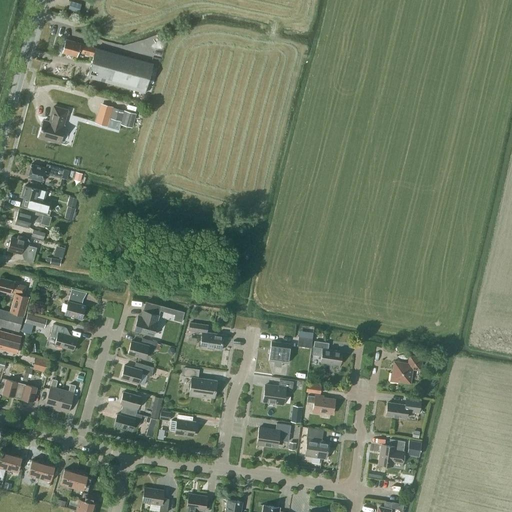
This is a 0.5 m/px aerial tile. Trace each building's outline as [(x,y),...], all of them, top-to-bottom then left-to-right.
[(78,12),(81,4),(70,1),(68,9),(78,12)] [(57,18),(71,23),(73,17),(58,12),(57,18)] [(146,92),(153,63),(96,47),(96,48),(92,47),(92,46),(80,43),(66,39),(63,52),(77,56),(78,51),(90,55),(90,54),(93,55),(88,76),(146,92)] [(100,103),(95,123),(107,127),(110,118),(113,107),(100,103)] [(55,142),(60,143),(65,126),(63,126),(68,110),(54,106),(49,122),(44,120),(39,137),(48,140),(49,141),(54,142),(55,142)] [(136,113),(124,110),(120,121),(120,124),(132,128),(136,113)] [(47,164),(46,168),(31,164),(28,177),(43,181),(45,173),(67,179),(69,170),(47,164)] [(82,173),(76,172),(74,180),(80,181),(82,173)] [(47,191),(39,189),(25,185),(22,197),(26,198),(25,201),(23,208),(46,214),(50,202),(44,200),(47,191)] [(76,208),(67,206),(64,218),(72,220),(76,208)] [(31,220),(41,223),(40,223),(49,226),(51,217),(30,211),(29,213),(18,211),(15,223),(29,227),(31,220)] [(45,232),(33,229),(31,236),(43,239),(45,232)] [(8,249),(21,253),(22,250),(35,254),(37,247),(29,245),(29,242),(28,238),(18,236),(17,239),(11,237),(8,249)] [(61,259),(51,257),(49,264),(60,266),(61,259)] [(14,283),(14,281),(0,277),(0,290),(11,294),(12,291),(16,292),(10,312),(0,309),(0,325),(19,331),(29,297),(23,295),(26,286),(14,283)] [(82,299),(75,296),(70,295),(65,314),(82,318),(85,306),(81,304),(82,299)] [(153,335),(159,315),(143,310),(141,318),(138,317),(134,330),(153,335)] [(175,315),(174,319),(182,321),(184,312),(177,310),(175,315)] [(47,319),(27,314),(24,322),(44,328),(47,319)] [(221,350),(223,335),(207,332),(208,325),(192,323),(191,330),(202,332),(200,347),(221,350)] [(73,350),(76,337),(70,335),(65,327),(53,324),(50,335),(57,337),(55,345),(73,350)] [(0,348),(16,353),(21,336),(0,330),(0,348)] [(311,348),(312,339),(313,333),(300,331),(299,337),(297,346),(311,348)] [(145,358),(148,347),(156,349),(158,342),(142,338),(141,343),(131,341),(128,353),(145,358)] [(288,363),(290,344),(271,341),(269,360),(275,361),(274,366),(281,367),(282,362),(288,363)] [(340,365),(342,352),(328,349),(329,343),(314,341),(312,354),(321,356),(320,362),(340,365)] [(26,342),(27,353),(35,352),(34,343),(32,344),(31,342),(26,342)] [(420,370),(422,357),(409,355),(408,363),(394,361),(392,373),(391,373),(390,381),(398,383),(398,381),(410,383),(412,369),(420,370)] [(49,360),(35,357),(32,369),(46,372),(49,360)] [(138,383),(141,373),(151,376),(154,367),(136,362),(134,368),(124,365),(121,378),(138,383)] [(30,378),(32,369),(26,367),(22,380),(27,382),(28,377),(30,378)] [(214,397),(217,380),(198,378),(199,370),(185,367),(184,376),(192,377),(189,396),(202,398),(202,396),(214,397)] [(17,398),(22,383),(18,382),(6,379),(2,394),(14,397),(17,398)] [(56,409),(62,389),(56,388),(58,380),(52,379),(50,386),(45,406),(56,409)] [(263,401),(283,404),(285,391),(292,392),(293,382),(279,380),(278,387),(265,385),(263,401)] [(33,402),(37,387),(25,384),(22,383),(17,398),(21,399),(33,402)] [(321,385),(307,383),(306,392),(320,394),(321,385)] [(74,393),(76,385),(70,384),(68,391),(62,389),(56,409),(68,412),(74,393)] [(138,408),(141,396),(123,391),(120,403),(123,404),(122,409),(136,413),(138,408)] [(333,414),(335,399),(323,397),(323,396),(315,395),(315,396),(308,395),(307,402),(314,403),(312,412),(321,414),(321,412),(333,414)] [(418,413),(420,400),(407,398),(406,405),(388,402),(386,415),(406,418),(407,411),(418,413)] [(153,402),(152,409),(159,411),(161,404),(153,402)] [(136,413),(122,409),(120,414),(117,413),(114,425),(132,430),(133,424),(139,426),(142,415),(136,413)] [(171,412),(161,410),(159,419),(169,420),(171,412)] [(301,414),(291,412),(290,421),(300,422),(301,414)] [(193,435),(195,423),(192,422),(193,416),(178,414),(177,420),(177,421),(171,420),(169,430),(175,431),(175,432),(193,435)] [(288,441),(291,425),(276,423),(275,430),(259,428),(256,448),(257,448),(257,444),(277,446),(278,440),(288,441)] [(326,458),(328,442),(322,441),(323,430),(308,427),(306,439),(307,439),(305,455),(326,458)] [(403,452),(405,441),(390,439),(389,445),(382,444),(379,464),(392,466),(393,461),(403,463),(404,452),(403,452)] [(419,456),(421,441),(409,440),(407,454),(419,456)] [(0,467),(6,469),(11,452),(6,450),(6,453),(0,451),(0,467)] [(18,472),(22,457),(15,455),(15,453),(11,452),(6,469),(18,472)] [(39,478),(44,461),(39,459),(38,462),(31,460),(25,482),(30,483),(32,476),(39,478)] [(50,481),(55,466),(48,464),(48,462),(44,461),(39,478),(50,481)] [(72,487),(76,470),(72,468),(71,471),(64,469),(60,484),(72,487)] [(85,485),(87,477),(88,473),(76,470),(72,487),(83,490),(85,485)] [(85,485),(89,486),(90,487),(93,479),(87,477),(85,485)] [(55,486),(49,484),(47,492),(53,494),(55,486)] [(86,494),(89,486),(85,485),(83,490),(80,499),(92,502),(94,496),(86,494)] [(165,511),(166,511),(169,499),(162,498),(164,490),(144,487),(142,502),(160,504),(159,511),(165,511)] [(204,510),(206,496),(189,494),(187,507),(187,508),(186,511),(195,511),(196,509),(204,510)] [(64,507),(66,501),(57,499),(56,505),(64,507)] [(94,511),(97,503),(92,502),(80,499),(79,499),(76,510),(82,511),(94,511)] [(240,511),(242,502),(227,500),(225,511),(240,511)]
